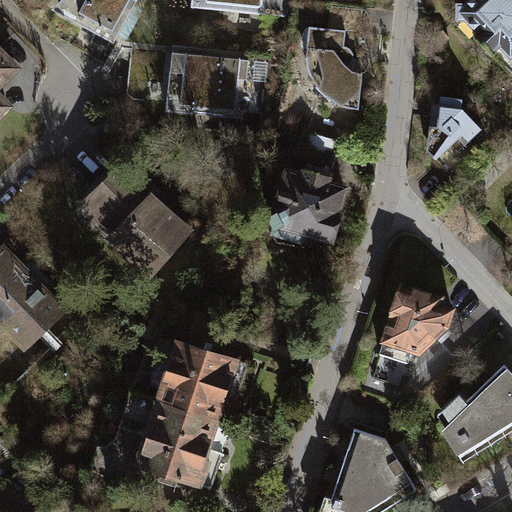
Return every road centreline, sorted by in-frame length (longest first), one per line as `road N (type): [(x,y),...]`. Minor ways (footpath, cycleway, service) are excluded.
road 1 (residential): [(385,200),(289,511)]
road 2 (residential): [(412,0),(401,127),(385,200)]
road 3 (residential): [(385,200),(416,219),(511,318)]
road 4 (residential): [(0,190),(63,129),(65,81)]
